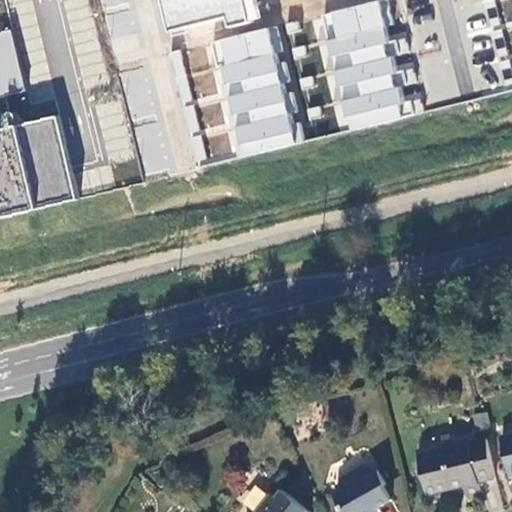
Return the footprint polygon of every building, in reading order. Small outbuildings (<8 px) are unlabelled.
[(163,0),(172,34),(230,20),(232,31),(252,25),(245,0),(163,0)] [(492,0),(482,0),(489,29),(499,27),(492,0)] [(387,3),(322,18),(351,134),(424,116),(420,103),(403,106),(399,90),(416,86),(413,72),(396,76),(393,60),(409,56),(405,42),(388,46),(385,30),(393,27),(387,3)] [(299,36),(297,25),(286,28),(288,38),(299,36)] [(275,30),(212,46),(217,70),(223,69),(228,87),(222,89),(224,101),(230,100),(235,117),(229,118),(232,131),(237,130),(242,148),(236,149),(238,162),(303,146),(298,126),(292,128),(289,117),(296,116),(292,96),(285,98),(282,87),(288,86),(283,66),(277,67),(275,57),(281,55),(275,30)] [(0,98),(26,94),(10,33),(0,35),(0,98)] [(500,34),(491,35),(497,59),(506,57),(500,34)] [(305,60),(302,51),(291,53),(294,63),(305,60)] [(183,76),(179,54),(168,56),(175,79),(183,76)] [(511,79),(508,64),(499,66),(504,89),(511,87),(511,79)] [(189,101),(184,79),(175,81),(180,104),(189,101)] [(311,81),(298,82),(301,93),(313,90),(311,81)] [(192,109),(182,111),(188,134),(198,132),(192,109)] [(318,110),(306,113),(308,123),(321,121),(318,110)] [(0,220),(79,202),(59,118),(0,132),(0,220)] [(199,139),(190,141),(195,165),(205,163),(199,139)] [(511,434),(500,437),(510,476),(511,474),(511,434)] [(478,481),(494,478),(485,439),(419,455),(427,493),(463,485),(466,495),(480,492),(478,481)] [(354,471),(355,473),(359,481),(371,474),(366,464),(354,471)] [(386,484),(378,470),(371,474),(359,481),(355,473),(339,483),(335,496),(344,511),(376,511),(379,510),(378,508),(391,500),(384,486),(386,484)] [(308,511),(281,490),(275,498),(270,494),(255,511),(308,511)]
